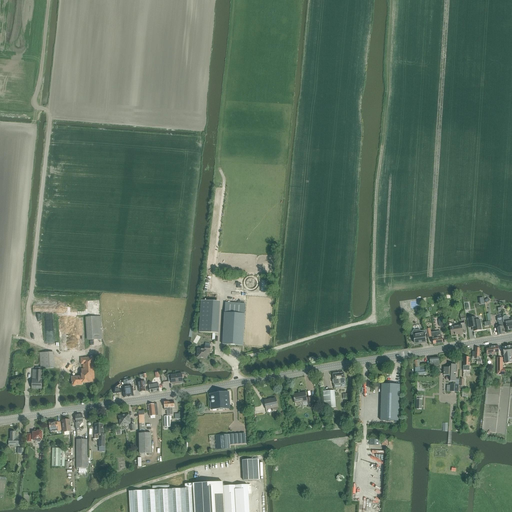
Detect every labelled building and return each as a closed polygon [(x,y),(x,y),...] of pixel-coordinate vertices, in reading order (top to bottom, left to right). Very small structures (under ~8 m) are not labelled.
[(201,301),(199,332),(218,333),(220,302),(201,301)] [(226,303),(223,345),(243,346),(245,304),(226,303)] [(511,318),(509,319),(509,317),(507,316),(504,316),(503,318),(504,323),(506,323),(507,330),(511,329),(511,318)] [(102,339),(101,317),(86,317),(87,340),(102,339)] [(481,330),(480,320),(474,321),(474,318),(468,319),(469,328),(474,327),(474,331),(481,330)] [(497,325),(496,326),(496,328),(497,335),(504,334),(502,318),(497,318),(497,322),(498,322),(499,325),(497,325)] [(449,322),(447,327),(450,328),(451,336),(455,335),(455,334),(459,334),(459,335),(462,335),(462,333),(465,334),(466,332),(465,324),(461,324),(461,326),(454,327),(455,325),(449,322)] [(424,334),(427,333),(426,330),(424,330),(424,331),(420,332),(420,330),(415,331),(414,329),(411,333),(412,339),(414,338),(415,343),(421,342),(422,343),(426,343),(424,334)] [(426,330),(427,333),(427,338),(432,337),(433,345),(442,343),(441,335),(440,335),(440,332),(430,333),(430,329),(426,330)] [(487,350),(487,356),(494,355),(494,353),(499,353),(498,346),(490,347),(490,349),(487,350)] [(511,354),(511,346),(503,348),(504,355),(505,364),(511,363),(510,355),(511,354)] [(208,352),(211,352),(211,348),(206,348),(205,350),(198,349),(197,358),(208,359),(208,352)] [(472,351),(472,359),(474,359),(477,359),(477,362),(481,362),(481,360),(479,359),(480,348),(477,348),(475,348),(475,352),(472,351)] [(46,374),(54,373),(53,352),(40,353),(40,368),(41,369),(42,369),(46,369),(46,374)] [(76,377),(72,378),(73,386),(73,387),(75,386),(76,386),(83,385),(83,384),(95,383),(93,357),(81,358),(81,364),(83,364),(83,369),(81,369),(82,377),(78,377),(78,376),(76,376),(76,377)] [(430,367),(437,366),(439,366),(438,357),(430,357),(430,367)] [(415,374),(426,373),(425,367),(420,367),(419,361),(414,361),(415,368),(415,374)] [(450,384),(450,392),(458,392),(459,385),(459,379),(456,379),(456,373),(455,373),(456,365),(451,365),(451,366),(448,368),(443,367),(443,372),(443,375),(449,375),(450,377),(450,382),(456,382),(456,385),(450,384)] [(33,380),(32,389),(42,389),(42,369),(41,369),(40,368),(36,368),(36,370),(36,380),(33,380)] [(345,384),(346,382),(346,380),(345,380),(344,373),(333,374),(334,381),(333,382),(333,384),(334,385),(341,385),(341,388),(346,387),(345,384)] [(182,374),(168,376),(169,382),(172,382),(172,383),(178,382),(179,384),(183,383),(182,374)] [(145,385),(146,385),(146,382),(139,382),(134,383),(135,391),(140,390),(140,393),(141,393),(142,393),(143,392),(146,392),(145,385)] [(122,392),(121,384),(113,389),(114,393),(122,392)] [(487,384),(483,425),(494,429),(497,430),(498,426),(500,427),(510,428),(502,425),(498,424),(499,419),(491,418),(492,417),(492,411),(495,405),(499,405),(500,396),(504,396),(501,395),(502,385),(487,384)] [(151,393),(160,391),(159,385),(150,386),(151,393)] [(381,385),(380,421),(398,421),(399,385),(381,385)] [(124,397),(134,396),(132,387),(123,388),(124,397)] [(325,408),(334,407),(333,391),(323,392),(325,408)] [(229,392),(210,395),(211,410),(229,409),(230,409),(229,392)] [(309,407),(312,406),(311,398),(306,398),(305,393),(294,395),(295,403),(308,401),(309,407)] [(273,411),(278,410),(277,407),(278,407),(276,399),(265,401),(266,410),(273,408),(273,411)] [(159,415),(157,404),(149,405),(150,416),(159,415)] [(120,425),(131,424),(129,414),(119,415),(120,425)] [(70,420),(62,421),(64,432),(71,431),(70,420)] [(51,423),(50,423),(51,431),(62,430),(60,422),(54,422),(51,422),(51,423)] [(96,424),(96,434),(96,438),(99,438),(99,447),(105,447),(105,434),(103,434),(103,424),(96,424)] [(42,432),(42,431),(38,431),(38,432),(34,432),(34,436),(32,436),(32,434),(28,434),(28,441),(32,441),(32,440),(37,440),(37,441),(38,442),(40,442),(41,441),(41,440),(42,440),(42,432)] [(9,440),(9,446),(19,446),(19,440),(17,440),(17,434),(16,434),(16,432),(11,432),(11,440),(9,440)] [(140,454),(152,453),(151,433),(139,434),(140,454)] [(220,450),(230,449),(231,449),(230,434),(219,435),(220,450)] [(88,440),(77,440),(77,468),(88,468),(88,440)] [(53,448),(52,466),(65,466),(65,448),(53,448)] [(254,480),(252,460),(243,461),(244,481),(254,480)] [(194,511),(224,511),(224,510),(223,486),(223,482),(211,483),(210,482),(209,482),(209,483),(207,483),(207,482),(205,482),(205,483),(193,484),(194,511)] [(129,491),(130,511),(194,511),(193,484),(185,484),(185,488),(129,491)] [(224,510),(249,509),(249,501),(248,485),(223,486),(224,510)]
